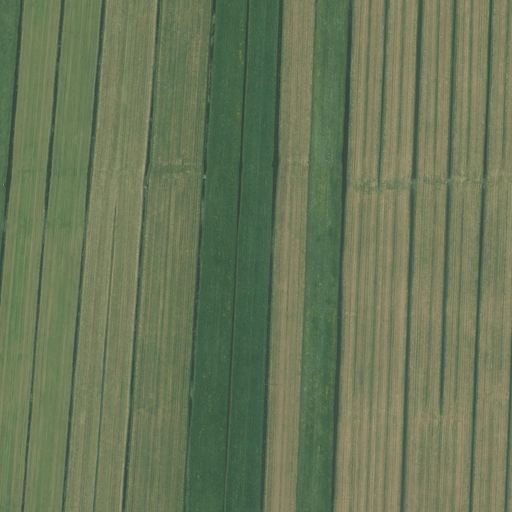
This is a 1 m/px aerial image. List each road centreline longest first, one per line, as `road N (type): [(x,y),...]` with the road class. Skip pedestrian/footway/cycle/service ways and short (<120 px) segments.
road 1 (track): [(375,190),(511,183)]
road 2 (track): [(372,135),(369,261)]
